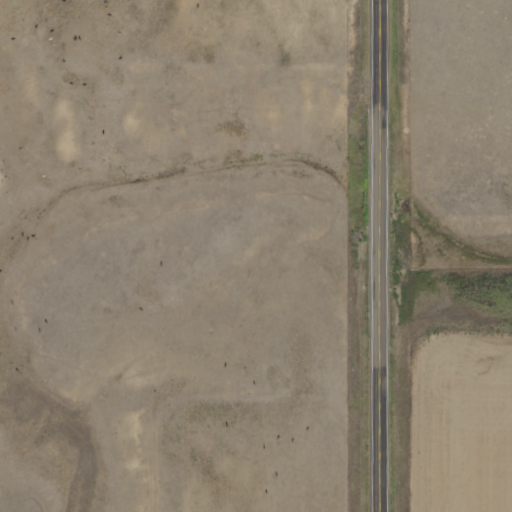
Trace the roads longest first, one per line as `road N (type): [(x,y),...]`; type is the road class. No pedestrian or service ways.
road 1 (tertiary): [(387,511),(387,57)]
road 2 (residential): [(0,116),(74,67),(387,57)]
